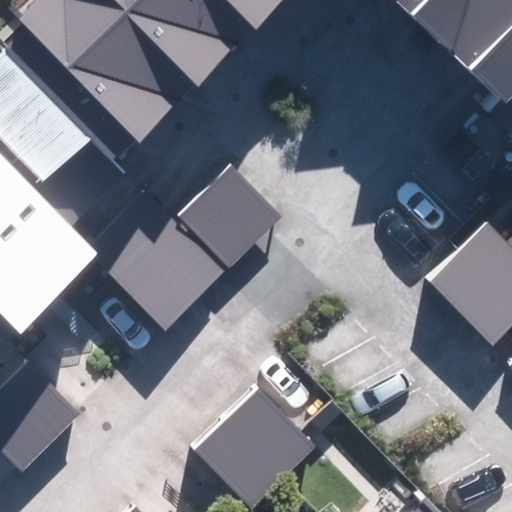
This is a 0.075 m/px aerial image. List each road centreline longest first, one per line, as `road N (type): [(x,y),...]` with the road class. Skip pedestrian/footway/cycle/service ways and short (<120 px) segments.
road 1 (residential): [(46,511),(311,231)]
road 2 (residential): [(311,231),(511,442)]
road 3 (residential): [(311,231),(317,34)]
